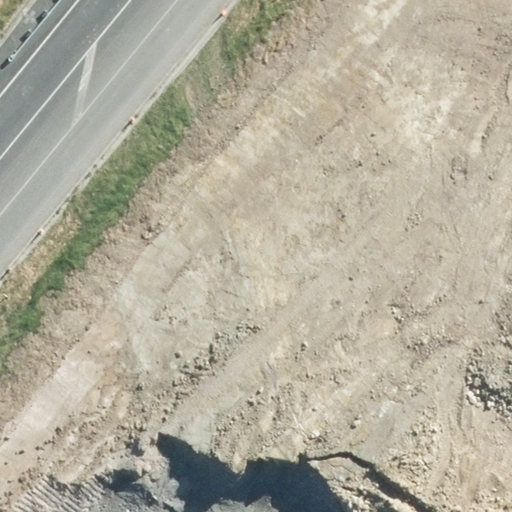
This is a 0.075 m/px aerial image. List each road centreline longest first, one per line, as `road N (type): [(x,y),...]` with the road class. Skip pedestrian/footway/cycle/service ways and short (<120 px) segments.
road 1 (trunk): [(511,147),(354,46),(249,51),(137,93),(0,215)]
road 2 (track): [(325,511),(384,391),(511,193)]
road 3 (trunk): [(142,0),(0,174)]
road 4 (unclassified): [(0,135),(110,0)]
